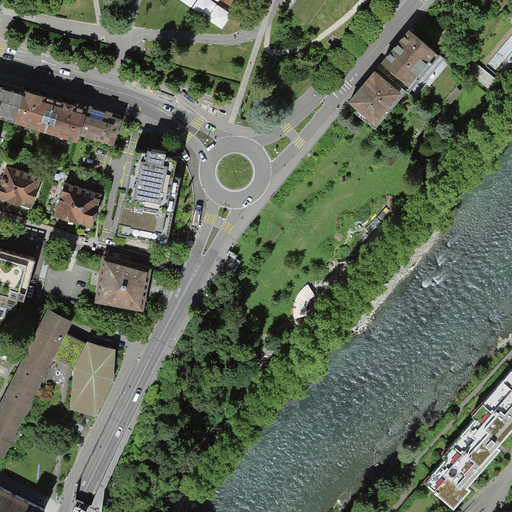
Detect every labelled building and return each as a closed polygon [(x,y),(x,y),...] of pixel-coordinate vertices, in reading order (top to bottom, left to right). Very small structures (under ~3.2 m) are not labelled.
[(179,0),(224,30),(235,14),(212,0),(179,0)] [(438,56),(409,31),(378,67),(407,92),(438,56)] [(375,130),(407,92),(378,67),(346,107),(375,130)] [(477,75),(494,90),(499,83),(482,69),(477,75)] [(0,84),(0,119),(15,124),(26,91),(0,84)] [(15,124),(45,134),(56,99),(26,90),(26,91),(15,124)] [(88,109),(56,99),(45,134),(78,143),(80,135),(88,109)] [(123,117),(88,109),(80,135),(116,145),(123,117)] [(164,152),(145,148),(142,161),(137,160),(129,203),(123,202),(119,225),(162,232),(174,163),(162,161),(164,152)] [(40,175),(2,164),(0,170),(0,201),(30,210),(40,175)] [(99,193),(61,181),(50,217),(89,228),(99,193)] [(0,295),(24,302),(35,262),(0,252),(0,295)] [(127,262),(103,256),(95,301),(143,309),(150,268),(127,262)] [(315,293),(308,282),(303,287),(297,294),(294,302),(293,309),(295,317),(307,313),(307,308),(308,302),(311,297),(315,293)] [(68,333),(74,322),(47,308),(0,400),(0,456),(4,459),(55,359),(68,333)] [(87,343),(68,333),(55,359),(73,368),(87,343)] [(116,350),(87,343),(73,368),(70,408),(93,415),(113,377),(116,350)] [(253,352),(245,361),(252,368),(260,359),(253,352)] [(496,441),(511,422),(511,368),(469,417),(473,420),(440,457),(443,460),(424,481),(453,506),(472,485),(467,481),(500,445),(496,441)] [(0,485),(0,511),(44,511),(45,510),(0,485)]
